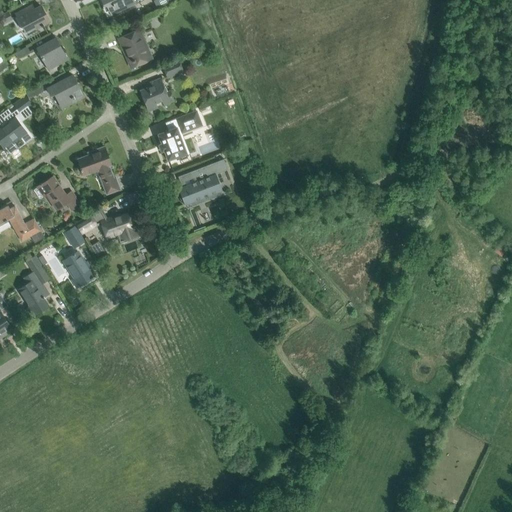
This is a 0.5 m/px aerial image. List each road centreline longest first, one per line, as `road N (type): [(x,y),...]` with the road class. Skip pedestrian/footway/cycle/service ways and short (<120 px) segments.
road 1 (residential): [(0,373),(173,262)]
road 2 (residential): [(173,262),(116,112)]
road 3 (residential): [(0,188),(116,112)]
road 4 (track): [(393,178),(274,215)]
road 5 (residential): [(116,112),(66,0)]
